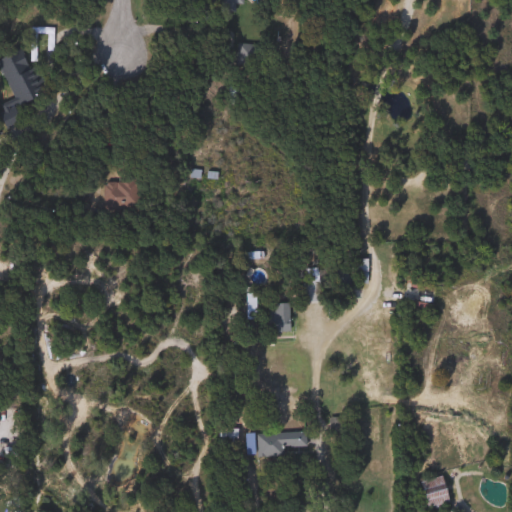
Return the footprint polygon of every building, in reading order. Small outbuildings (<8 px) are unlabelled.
[(208,0),(231,0),(231,11),(208,11),(208,0)] [(256,44),(255,67),(232,66),(233,43),(256,44)] [(22,121),(3,129),(0,121),(0,103),(9,100),(0,76),(0,56),(17,49),(25,69),(30,67),(41,94),(16,104),(22,121)] [(231,83),(232,102),(224,103),(224,83),(231,83)] [(100,180),(134,181),(133,213),(99,212),(100,180)] [(363,282),(351,282),(351,258),(363,258),(363,282)] [(286,303),(286,332),(253,332),(253,306),(270,306),(270,303),(286,303)] [(216,443),(216,428),(234,428),(234,443),(216,443)] [(253,457),(253,433),(301,433),(301,447),(280,447),(280,457),(253,457)]
